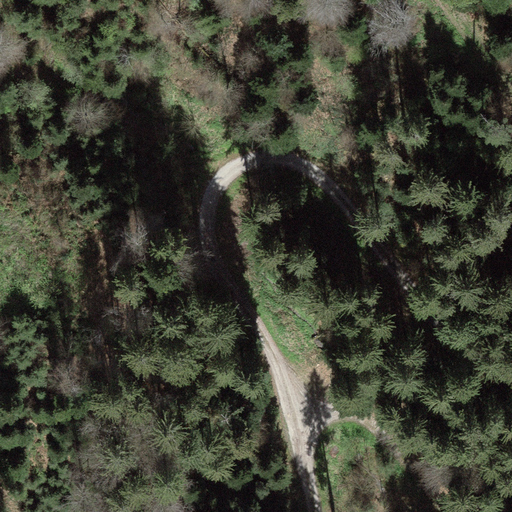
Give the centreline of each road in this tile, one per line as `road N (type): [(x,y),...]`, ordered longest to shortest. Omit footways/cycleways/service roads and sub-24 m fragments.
road 1 (track): [(511,374),(442,330),(330,188),(293,160),(243,161),(220,185),(211,224),(225,265)]
road 2 (track): [(317,511),(276,355),(225,265)]
road 3 (track): [(292,418),(340,415),(373,426),(441,511)]
